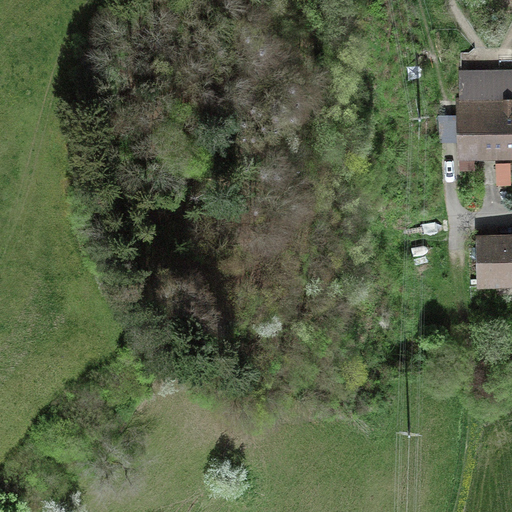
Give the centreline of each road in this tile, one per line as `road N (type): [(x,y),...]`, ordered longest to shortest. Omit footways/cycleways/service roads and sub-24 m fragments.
road 1 (track): [(454,217),(461,411),(449,511)]
road 2 (residential): [(511,216),(454,217),(444,144)]
